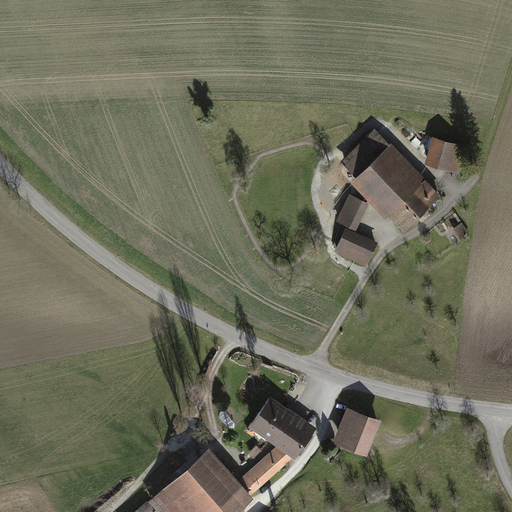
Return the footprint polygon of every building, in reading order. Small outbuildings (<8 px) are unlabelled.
[(343,161),(407,228),(439,198),(376,131),(343,161)] [(433,138),(427,164),(460,172),(466,146),(433,138)] [(351,195),(338,220),(355,229),(368,204),(351,195)] [(469,233),(462,224),(454,230),(460,239),(469,233)] [(379,243),(347,228),(336,251),(368,266),(379,243)] [(251,427),(297,458),(318,427),(273,396),(251,427)] [(348,408),(334,442),(366,454),(379,421),(348,408)] [(211,450),(154,501),(164,511),(231,511),(294,457),(278,446),(239,481),(211,450)] [(150,511),(155,508),(149,501),(135,511),(150,511)]
